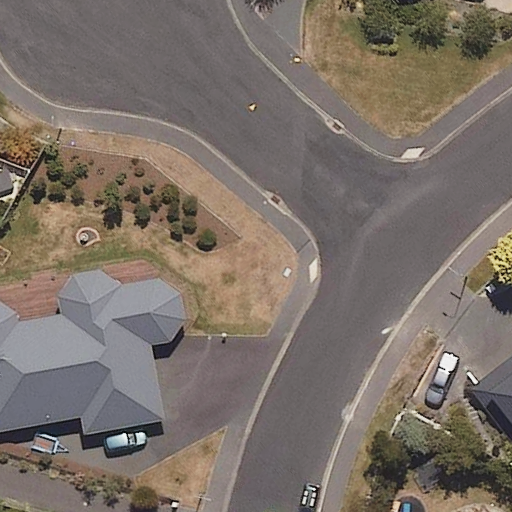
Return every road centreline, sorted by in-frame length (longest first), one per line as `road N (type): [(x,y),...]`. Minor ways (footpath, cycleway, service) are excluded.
road 1 (residential): [(116,0),(401,247)]
road 2 (residential): [(268,511),(295,422),(339,337),(401,247)]
road 3 (residential): [(401,247),(511,147)]
